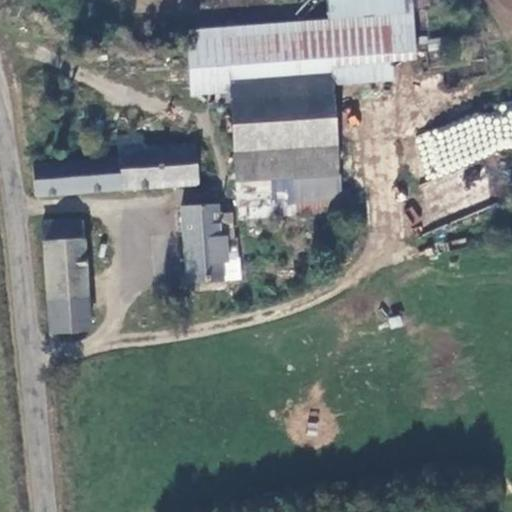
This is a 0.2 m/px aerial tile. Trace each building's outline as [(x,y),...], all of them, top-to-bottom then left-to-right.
[(415,4),(414,0),(325,0),(327,13),(415,4)] [(327,13),(189,33),(194,83),(235,78),(336,66),(394,61),(393,43),(419,42),(415,4),(327,13)] [(336,66),(235,78),(242,145),(343,134),(336,66)] [(511,99),(414,139),(431,180),(511,147),(511,99)] [(118,151),(33,161),(35,193),(200,178),(198,147),(144,151),(142,126),(117,129),(118,151)] [(250,212),(351,204),(343,134),(242,145),(250,212)] [(180,203),(187,279),(225,276),(224,253),(245,252),(243,229),(239,230),(237,206),(229,206),(229,195),(180,203)] [(45,217),(51,325),(87,323),(80,214),(45,217)] [(245,252),(224,253),(225,276),(247,274),(245,252)]
